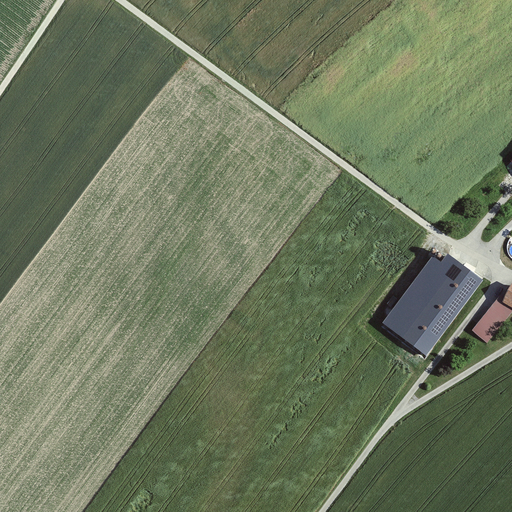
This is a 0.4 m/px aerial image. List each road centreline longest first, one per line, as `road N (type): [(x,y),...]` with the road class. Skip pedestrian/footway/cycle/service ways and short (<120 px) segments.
road 1 (track): [(511,276),(449,242),(121,0)]
road 2 (track): [(322,511),(391,418),(511,345)]
